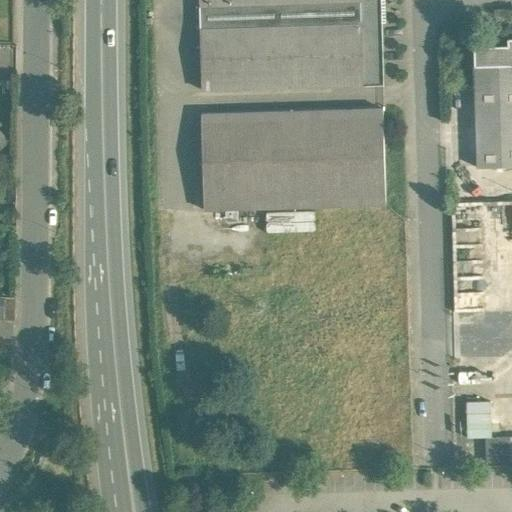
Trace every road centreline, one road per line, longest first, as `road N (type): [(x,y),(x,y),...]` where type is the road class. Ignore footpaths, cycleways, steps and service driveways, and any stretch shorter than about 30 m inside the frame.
road 1 (primary): [(105,0),(113,380),(132,511)]
road 2 (unclassified): [(426,0),(438,473)]
road 3 (residential): [(34,404),(44,293),(46,0)]
